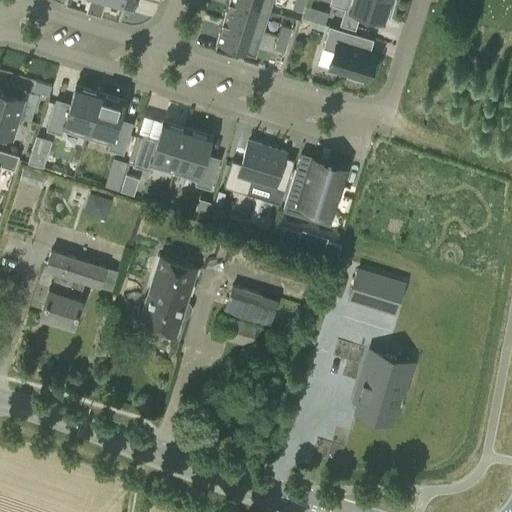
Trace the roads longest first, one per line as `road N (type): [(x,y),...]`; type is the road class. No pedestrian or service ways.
road 1 (tertiary): [(314,511),(0,401)]
road 2 (residential): [(149,81),(349,142),(359,112)]
road 3 (residential): [(359,112),(159,49)]
road 4 (residential): [(0,35),(149,81)]
road 5 (residential): [(159,49),(18,4)]
road 6 (residential): [(423,0),(391,110),(359,112)]
